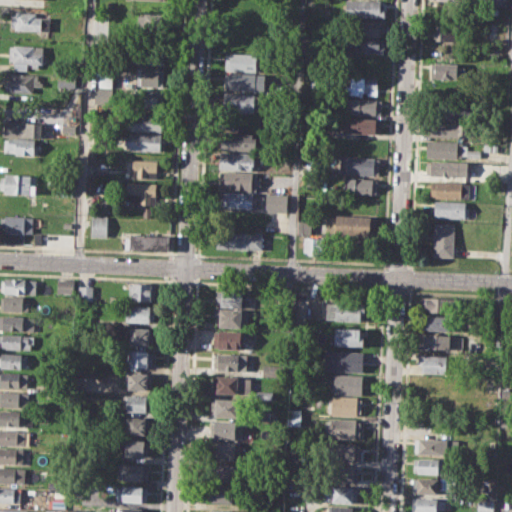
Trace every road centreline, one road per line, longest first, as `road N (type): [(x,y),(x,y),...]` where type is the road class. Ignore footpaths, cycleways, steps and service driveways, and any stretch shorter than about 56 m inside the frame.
road 1 (residential): [(0,258),(511,282)]
road 2 (residential): [(173,511),(197,0)]
road 3 (residential): [(408,0),(386,511)]
